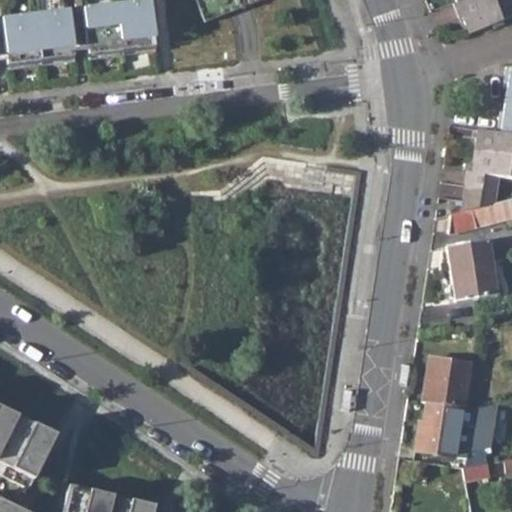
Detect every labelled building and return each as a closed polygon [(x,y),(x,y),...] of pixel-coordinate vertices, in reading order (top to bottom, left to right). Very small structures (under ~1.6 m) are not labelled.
[(154,46),(148,0),(0,18),(0,35),(2,35),(5,63),(73,56),(69,27),(83,26),(86,54),(154,46)] [(511,13),(511,2),(511,0),(457,0),(456,0),(452,1),(457,15),(461,14),(468,31),(511,13)] [(497,116),(496,130),(511,132),(511,99),(505,99),(502,116),(497,116)] [(475,127),(472,148),(511,154),(511,132),(496,130),(475,127)] [(465,168),(463,184),(494,189),(496,174),(511,176),(511,154),(472,148),(469,169),(465,168)] [(463,184),(458,212),(491,203),(494,189),(463,184)] [(448,215),(445,232),(464,229),(511,217),(511,197),(491,203),(458,212),(448,215)] [(445,247),(452,304),(494,299),(487,243),(445,247)] [(425,401),(461,407),(468,364),(427,357),(421,401),(425,401)] [(397,388),(407,389),(409,368),(404,367),(400,367),(397,388)] [(351,393),(341,392),(339,413),(344,414),(348,414),(351,393)] [(461,407),(425,401),(421,427),(417,427),(413,450),(465,458),(467,446),(465,446),(456,445),(461,407)] [(472,409),(461,407),(456,445),(465,446),(472,409)] [(53,436),(0,409),(0,477),(26,491),(53,436)] [(459,467),(461,480),(485,475),(484,463),(459,467)] [(150,511),(151,508),(67,487),(60,511),(150,511)] [(0,511),(17,511),(0,503),(0,511)]
